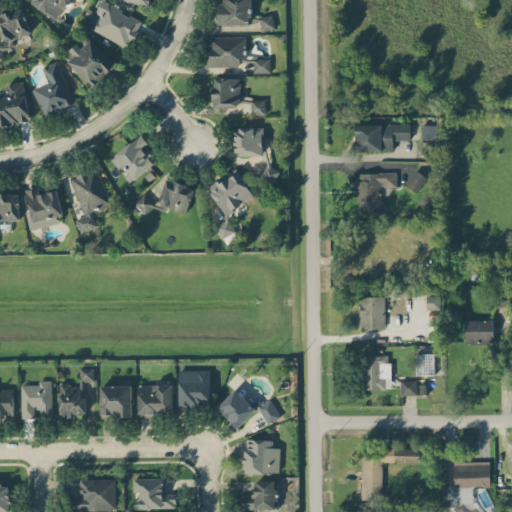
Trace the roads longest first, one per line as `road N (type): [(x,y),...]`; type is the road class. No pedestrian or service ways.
road 1 (tertiary): [(312,511),(308,0)]
road 2 (residential): [(0,159),(71,142),(107,121),(146,85),(186,0)]
road 3 (residential): [(311,423),(511,419)]
road 4 (residential): [(0,453),(149,449)]
road 5 (residential): [(149,449),(211,447),(211,511)]
